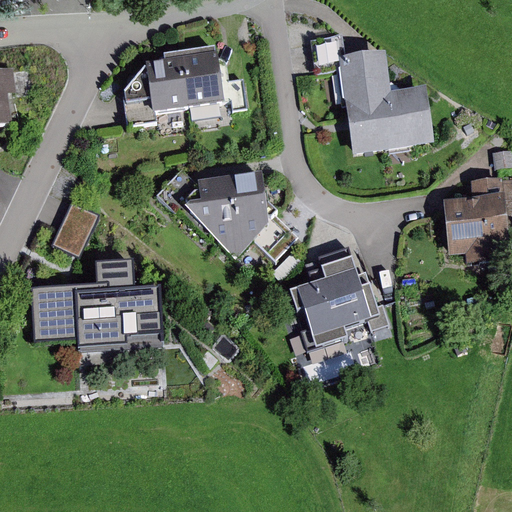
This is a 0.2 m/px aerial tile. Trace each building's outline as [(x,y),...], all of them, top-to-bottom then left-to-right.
[(212,54),(177,59),(187,128),(223,122),(212,54)] [(386,96),(378,57),(333,65),(351,160),(425,146),(415,91),(386,96)] [(177,59),(136,66),(146,134),(187,128),(177,59)] [(13,73),(0,75),(0,133),(21,130),(13,73)] [(252,176),(220,180),(225,207),(208,237),(238,259),(264,222),(253,203),(252,176)] [(225,207),(220,180),(190,187),(193,208),(177,212),(208,237),(225,207)] [(469,202),(437,205),(441,258),(461,257),(461,267),(483,265),(482,253),(501,251),(497,206),(505,206),(503,180),(467,183),(469,202)] [(58,248),(84,259),(101,217),(74,207),(58,248)] [(354,294),(343,263),(307,276),(311,286),(284,295),(291,316),(298,313),(312,351),(341,341),(335,327),(368,315),(373,328),(383,324),(380,315),(373,318),(363,290),(354,294)] [(159,287),(21,294),(24,352),(162,345),(159,287)]
